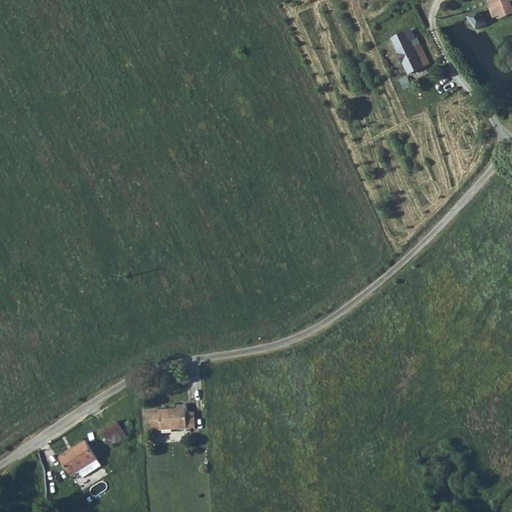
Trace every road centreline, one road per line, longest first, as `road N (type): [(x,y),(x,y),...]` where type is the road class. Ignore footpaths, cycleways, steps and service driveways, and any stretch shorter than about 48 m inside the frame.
road 1 (unclassified): [(0,463),(140,375),(310,332),(410,257),(506,153)]
road 2 (unclassified): [(506,153),(433,31)]
